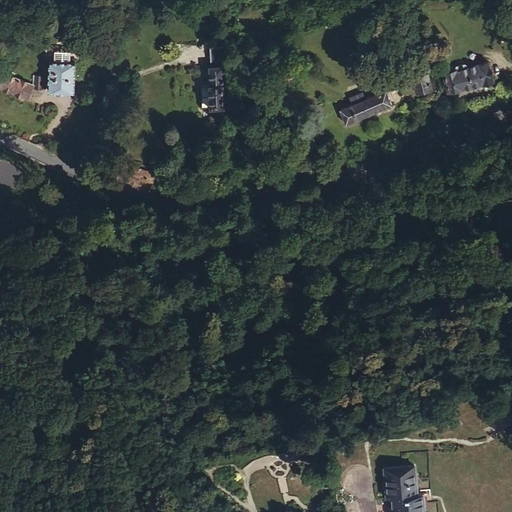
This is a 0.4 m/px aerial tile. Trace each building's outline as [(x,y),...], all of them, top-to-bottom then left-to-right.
[(225,108),(224,69),(224,67),(227,67),(226,46),(211,46),(210,67),(210,68),(211,90),(202,91),(203,109),(218,108),(218,116),(226,116),(226,108),(225,108)] [(42,60),(42,76),(46,76),(46,79),(50,79),(50,61),(42,60)] [(444,71),(449,91),(463,88),(462,86),(484,81),(484,82),(495,80),(489,60),(479,62),(480,63),(469,66),(468,62),(457,64),(458,68),(444,71)] [(76,61),(50,61),(50,79),(50,91),(75,91),(76,61)] [(412,71),(413,78),(423,75),(422,69),(412,71)] [(282,72),(283,83),(292,82),(291,71),(282,72)] [(33,84),(5,72),(0,85),(29,97),(33,87),(33,84)] [(423,75),(413,78),(417,91),(432,87),(429,74),(423,75)] [(38,75),(33,75),(33,84),(33,87),(46,88),(46,79),(46,76),(42,76),(38,75)] [(340,109),(346,122),(392,103),(387,90),(366,98),(363,93),(351,98),(353,104),(340,109)] [(436,111),(437,125),(454,123),(453,109),(436,111)] [(117,179),(139,185),(140,181),(154,184),(155,182),(160,183),(162,174),(157,173),(142,169),(143,168),(123,163),(117,179)] [(394,493),(395,511),(426,511),(424,489),(430,488),(427,461),(397,464),(400,492),(394,493)] [(289,511),(313,511),(313,510),(308,511),(307,507),(298,508),(296,501),(288,503),(289,511)]
